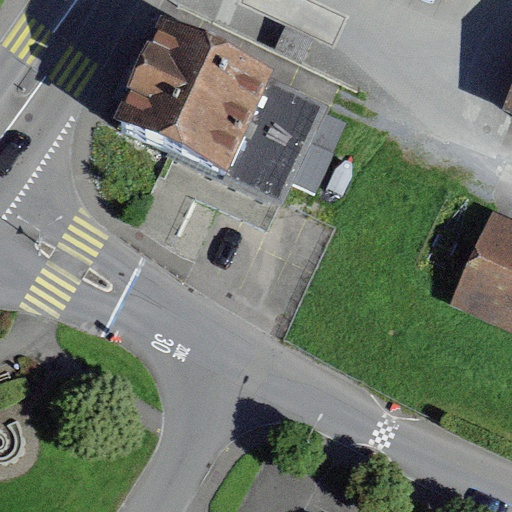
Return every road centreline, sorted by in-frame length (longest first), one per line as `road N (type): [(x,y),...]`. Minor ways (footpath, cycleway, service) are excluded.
road 1 (residential): [(511,487),(239,365)]
road 2 (residential): [(239,365),(0,215)]
road 3 (residential): [(239,365),(154,511)]
road 4 (tertiary): [(85,0),(0,132)]
